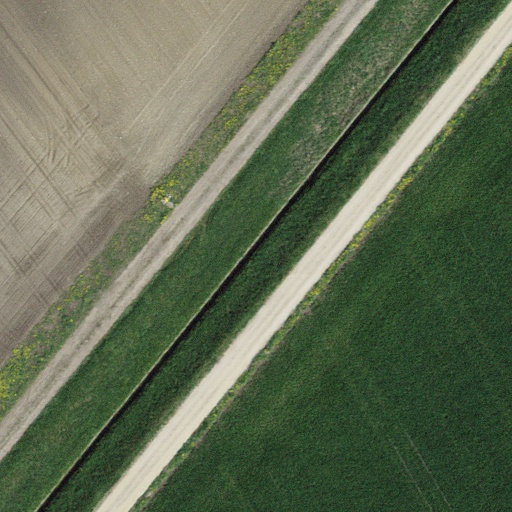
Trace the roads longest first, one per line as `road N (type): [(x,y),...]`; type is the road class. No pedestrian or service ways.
road 1 (track): [(116,511),(511,17)]
road 2 (track): [(0,441),(369,0)]
